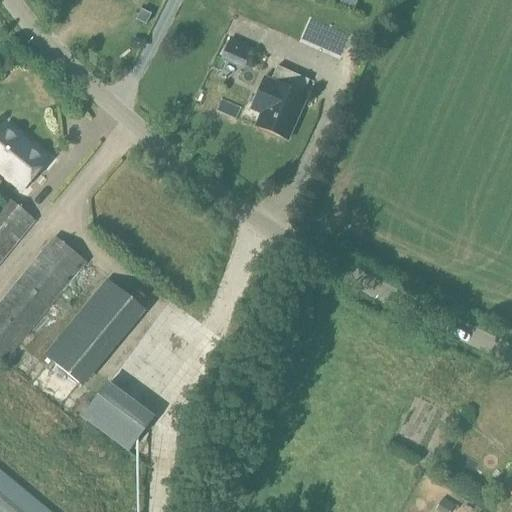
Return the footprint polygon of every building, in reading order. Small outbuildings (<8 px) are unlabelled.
[(249,0),(244,16),(274,28),(285,0),(249,0)] [(356,0),(341,0),(340,4),(353,9),(357,0),(356,0)] [(142,10),(137,19),(146,24),(151,14),(142,10)] [(291,11),(287,22),(322,37),(326,24),(291,11)] [(302,95),(308,80),(277,67),(270,81),(265,79),(252,110),(262,114),(257,127),(286,140),(305,96),(302,95)] [(46,162),(5,128),(0,134),(0,172),(22,191),(46,162)] [(0,255),(29,221),(2,200),(0,201),(0,511),(15,511),(0,499),(0,255)] [(0,359),(81,262),(53,239),(0,303),(0,359)] [(79,386),(141,313),(106,283),(43,355),(79,386)] [(155,423),(110,389),(85,423),(130,456),(155,423)] [(442,499),(435,511),(436,511),(448,511),(452,506),(442,499)]
